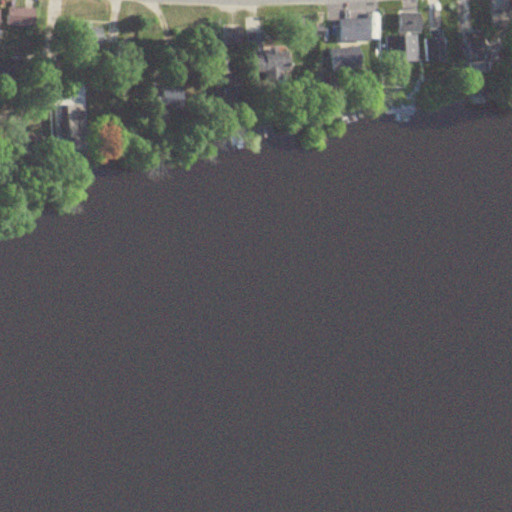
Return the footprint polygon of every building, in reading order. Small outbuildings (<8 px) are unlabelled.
[(33,7),(6,7),(6,26),(33,26),(33,7)] [(370,41),(370,18),(337,18),(337,41),(370,41)] [(100,50),(102,29),(82,27),(80,48),(100,50)] [(238,28),(223,28),(223,45),(238,45),(238,28)] [(423,61),(442,61),(442,30),(423,30),(423,61)] [(468,53),(468,58),(477,58),(477,51),(483,51),(483,31),(463,31),(463,53),(468,53)] [(398,36),(398,63),(413,63),(413,36),(398,36)] [(0,59),(0,80),(17,80),(18,59),(0,59)] [(218,74),(221,96),(240,94),(237,72),(218,74)] [(77,99),(55,100),(56,138),(78,137),(77,99)]
